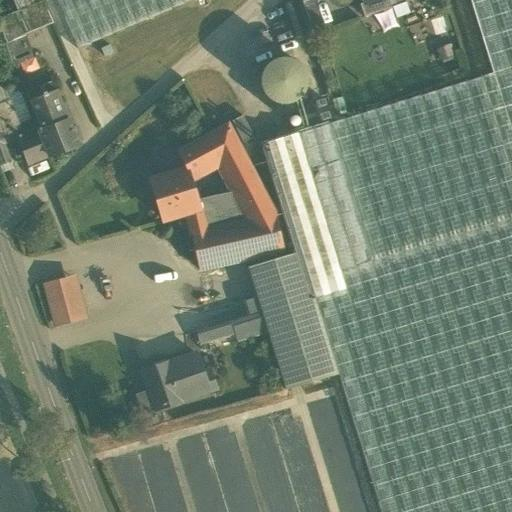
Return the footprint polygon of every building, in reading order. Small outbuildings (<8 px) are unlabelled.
[(55,0),(77,50),(193,0),(55,0)] [(313,0),(306,0),(301,2),(309,24),(321,21),(313,0)] [(359,5),(364,18),(392,8),(388,0),(376,0),(365,4),(365,3),(359,5)] [(511,511),(511,0),(469,0),(492,74),(482,77),(511,174),(511,459),(376,502),(379,511),(511,511)] [(18,12),(27,34),(52,24),(43,2),(18,12)] [(300,66),(285,59),(270,62),(261,75),(261,91),(272,102),(288,104),(301,95),(306,80),(300,66)] [(374,494),(376,502),(511,459),(511,174),(482,77),(260,145),(294,254),(308,301),(314,299),(337,375),(352,422),(374,494)] [(42,129),(39,130),(34,132),(29,120),(19,124),(9,101),(0,103),(0,139),(2,139),(16,133),(28,164),(49,157),(77,146),(55,92),(31,101),(42,129)] [(232,122),(243,143),(253,138),(243,117),(232,122)] [(293,126),(297,125),(298,120),(294,117),(290,118),(289,123),(293,126)] [(235,196),(247,218),(275,211),(228,124),(188,145),(204,174),(218,166),(235,196)] [(2,139),(0,139),(0,164),(10,161),(2,139)] [(152,180),(164,220),(186,213),(200,209),(199,207),(191,180),(204,174),(188,145),(179,151),(188,169),(152,180)] [(200,209),(186,213),(191,231),(222,224),(236,220),(247,218),(235,196),(199,207),(200,209)] [(247,218),(236,220),(246,261),(284,252),(275,211),(247,218)] [(231,264),(246,261),(236,220),(222,224),(231,264)] [(200,271),(231,264),(222,224),(191,231),(200,271)] [(267,331),(285,390),(337,375),(314,299),(308,301),(294,254),(248,268),(259,304),(267,331)] [(53,327),(88,318),(77,276),(42,285),(53,327)] [(255,305),(264,332),(267,331),(259,304),(255,305)] [(236,332),(238,340),(264,332),(255,305),(230,312),(236,332)] [(200,343),(236,332),(230,312),(194,323),(200,343)] [(149,391),(155,410),(160,409),(216,390),(209,371),(202,374),(195,354),(142,372),(149,391)] [(135,395),(147,430),(165,423),(160,409),(155,410),(149,391),(135,395)]
